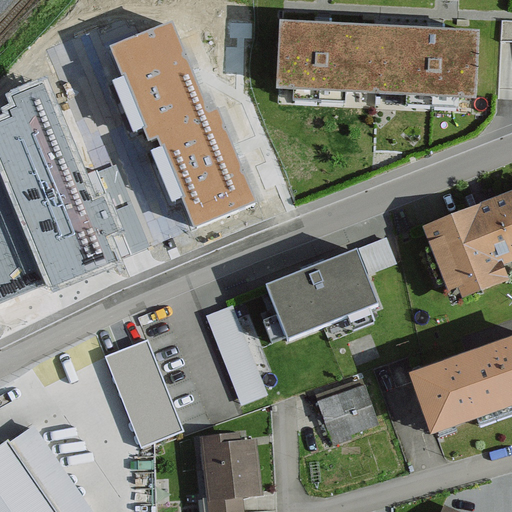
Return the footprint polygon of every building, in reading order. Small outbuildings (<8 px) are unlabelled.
[(172,19),(110,46),(185,234),(257,204),(172,19)] [(375,34),(284,33),(282,102),(373,105),(375,34)] [(479,44),(375,34),(373,105),(472,112),(479,44)] [(9,117),(0,118),(0,160),(54,292),(122,263),(107,236),(120,231),(105,197),(96,202),(46,81),(10,94),(14,106),(4,108),(9,117)] [(0,303),(46,287),(0,174),(0,303)] [(511,268),(511,199),(423,234),(452,310),(510,287),(504,271),(511,268)] [(357,257),(265,292),(285,344),(377,309),(357,257)] [(231,313),(208,322),(243,410),(266,401),(231,313)] [(149,341),(104,355),(142,448),(185,431),(149,341)] [(511,346),(411,383),(432,441),(511,412),(511,346)] [(364,385),(318,402),(334,447),(380,431),(364,385)] [(224,421),(225,432),(254,429),(253,417),(224,421)] [(90,511),(31,427),(0,449),(0,511),(90,511)] [(253,434),(199,442),(208,511),(240,511),(239,502),(262,499),(253,434)]
